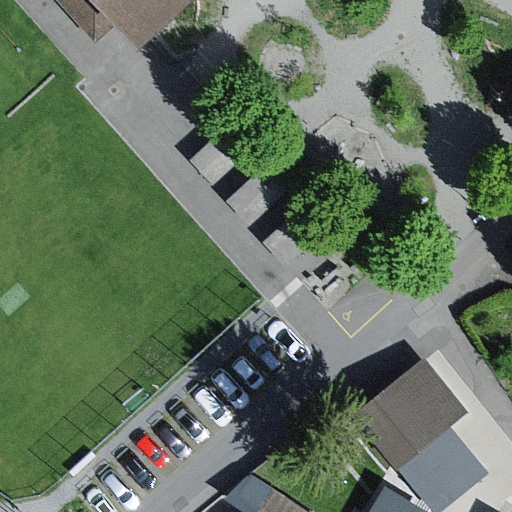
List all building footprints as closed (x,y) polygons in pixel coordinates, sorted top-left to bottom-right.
[(130,0),(148,21),(173,0),(130,0)] [(230,124),(195,155),(217,179),(251,147),(230,124)] [(267,163),(232,195),(254,218),(288,187),(267,163)] [(304,202),(269,234),(291,258),(325,226),(304,202)] [(422,364),(343,422),(386,480),(465,421),(422,364)]
